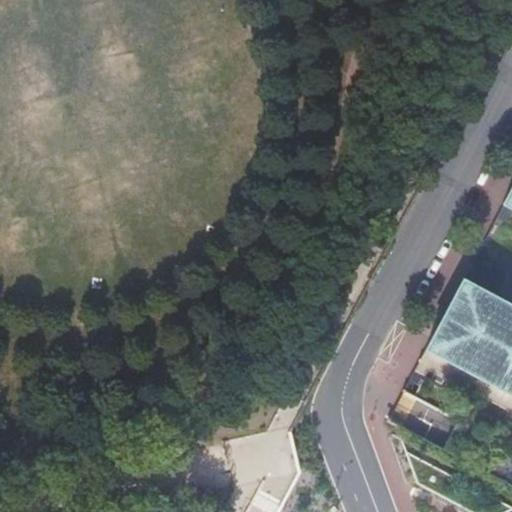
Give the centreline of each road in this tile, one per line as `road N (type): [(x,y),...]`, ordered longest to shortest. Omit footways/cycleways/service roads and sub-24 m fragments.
road 1 (secondary): [(377,313),(511,56)]
road 2 (track): [(0,510),(179,469),(265,459)]
road 3 (secondary): [(377,313),(338,406),(372,511)]
